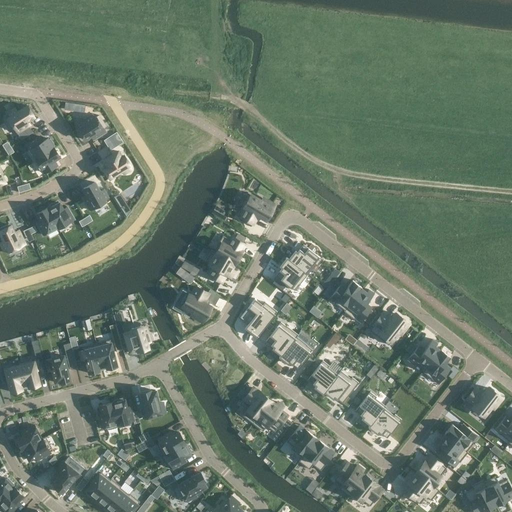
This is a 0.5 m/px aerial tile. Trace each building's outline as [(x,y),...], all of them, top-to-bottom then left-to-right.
[(65,102),(64,109),(84,112),(85,105),(65,102)] [(5,107),(0,109),(0,117),(7,129),(19,122),(16,118),(23,114),(22,112),(24,111),(18,103),(17,104),(16,103),(7,109),(5,107)] [(75,120),(66,126),(66,127),(66,130),(69,135),(72,135),(73,137),(79,133),(82,136),(93,129),(84,114),(82,115),(80,113),(73,118),(74,119),(75,120)] [(28,134),(16,142),(34,170),(46,162),(43,158),(49,154),(42,144),(44,143),(39,136),(37,137),(36,135),(31,139),(28,134)] [(96,134),(92,137),(95,142),(100,138),(96,134)] [(100,138),(95,142),(98,147),(103,143),(100,138)] [(105,148),(90,158),(93,164),(91,165),(97,174),(109,166),(111,170),(118,165),(116,162),(117,161),(111,152),(109,153),(105,148)] [(75,192),(71,194),(78,206),(93,197),(92,195),(95,194),(91,187),(88,188),(82,179),(71,185),(75,192)] [(242,206),(237,215),(253,224),(256,218),(258,219),(260,216),(265,220),(274,205),(264,200),(263,202),(248,193),(240,205),(242,206)] [(26,218),(33,230),(47,222),(48,223),(63,214),(56,202),(52,205),(47,196),(36,202),(37,203),(26,209),(29,214),(30,216),(26,218)] [(0,244),(14,238),(9,226),(4,228),(1,221),(0,221),(0,244)] [(223,236),(213,251),(235,264),(243,250),(241,249),(245,244),(233,238),(232,241),(223,236)] [(289,259),(288,259),(307,274),(315,264),(317,265),(322,259),(303,244),(297,252),(295,251),(289,259)] [(211,250),(205,261),(211,265),(206,273),(221,282),(226,274),(231,277),(234,271),(231,269),(234,264),(234,265),(235,264),(213,251),(211,250)] [(282,268),(276,276),(294,290),(298,285),(299,285),(307,274),(288,259),(289,259),(286,257),(285,258),(286,259),(280,266),(282,268)] [(333,281),(324,292),(331,298),(333,295),(342,302),(356,284),(355,284),(356,283),(347,276),(339,286),(333,281)] [(356,284),(342,302),(351,310),(349,312),(356,317),(367,302),(362,298),(368,289),(363,285),(361,288),(356,284)] [(183,290),(173,308),(188,317),(191,312),(193,313),(192,315),(202,321),(210,306),(205,303),(206,300),(204,299),(207,293),(196,287),(192,296),(183,290)] [(255,298),(240,317),(253,328),(250,331),(256,335),(255,336),(257,338),(267,325),(265,323),(276,310),(265,302),(262,305),(256,300),(255,298)] [(373,313),(365,324),(371,329),(373,327),(382,334),(397,316),(387,308),(379,318),(373,313)] [(281,322),(266,341),(274,347),(273,349),(281,355),(296,336),(297,337),(298,335),(286,326),(281,322)] [(125,337),(124,333),(121,324),(115,325),(119,339),(125,337)] [(132,331),(124,333),(130,352),(137,349),(138,352),(148,349),(145,338),(148,337),(145,326),(142,327),(141,326),(131,329),(132,331)] [(281,355),(279,358),(280,359),(281,358),(288,364),(290,362),(298,368),(312,350),(307,346),(307,345),(297,337),(296,336),(281,355)] [(418,342),(407,357),(413,362),(415,360),(424,367),(439,349),(434,345),(436,343),(431,338),(424,347),(418,342)] [(110,340),(96,343),(102,368),(106,366),(107,369),(117,366),(110,340)] [(122,349),(120,340),(114,342),(117,351),(122,349)] [(83,351),(79,352),(81,360),(85,359),(89,374),(99,371),(98,369),(102,368),(96,343),(82,347),(83,351)] [(439,349),(424,367),(433,374),(431,377),(438,382),(447,371),(441,366),(449,356),(440,349),(439,349)] [(45,361),(48,371),(52,370),(55,383),(60,381),(60,383),(70,381),(63,356),(45,361)] [(309,357),(303,365),(307,368),(309,366),(313,360),(309,357)] [(32,359),(18,362),(19,366),(25,386),(28,385),(29,388),(39,385),(35,371),(39,370),(36,361),(33,362),(32,359)] [(323,360),(308,379),(316,385),(315,387),(322,393),(322,394),(323,395),(325,392),(324,392),(338,375),(338,374),(328,367),(329,366),(323,360)] [(375,363),(366,375),(371,379),(380,367),(375,363)] [(19,366),(5,370),(11,392),(21,390),(21,387),(25,386),(19,366)] [(338,375),(324,392),(325,392),(333,399),(335,397),(343,403),(359,382),(352,377),(351,379),(340,371),(338,374),(338,375)] [(252,388),(240,404),(247,410),(242,416),(253,424),(271,401),(258,390),(257,392),(252,388)] [(474,389),(466,399),(474,405),(473,407),(484,416),(492,406),(493,407),(501,398),(487,388),(483,393),(481,391),(479,393),(474,389)] [(150,391),(141,393),(145,409),(141,410),(144,419),(165,413),(162,403),(159,404),(155,391),(151,392),(150,391)] [(370,392),(355,410),(355,411),(363,417),(362,419),(370,425),(384,408),(386,406),(375,398),(376,397),(370,392)] [(112,402),(118,427),(118,428),(131,425),(129,420),(133,419),(129,405),(126,406),(124,399),(112,402)] [(102,413),(98,414),(102,427),(105,426),(106,430),(118,427),(112,402),(111,401),(99,404),(102,413)] [(271,401),(253,424),(262,431),(267,426),(274,432),(287,416),(279,410),(282,406),(277,402),(275,405),(271,401)] [(370,425),(368,427),(369,428),(370,428),(377,434),(379,432),(387,438),(401,419),(395,414),(394,416),(384,408),(370,425)] [(511,417),(507,414),(495,428),(502,434),(503,431),(511,438),(511,417)] [(445,434),(444,434),(463,449),(470,440),(472,441),(477,435),(466,426),(462,432),(452,424),(444,433),(445,434)] [(23,435),(16,439),(22,450),(23,450),(23,449),(43,439),(35,425),(22,432),(23,435)] [(298,426),(286,442),(294,448),(292,450),(302,457),(317,438),(304,428),(303,430),(298,426)] [(160,443),(156,445),(162,455),(163,456),(184,444),(185,443),(179,432),(172,436),(170,433),(158,440),(160,443)] [(438,437),(434,442),(442,449),(438,455),(453,466),(458,460),(455,458),(463,449),(444,434),(441,439),(438,437)] [(302,457),(299,461),(309,469),(313,465),(320,471),(333,454),(328,450),(330,448),(317,438),(302,457)] [(43,439),(23,449),(23,450),(29,460),(36,456),(38,460),(50,453),(43,439)] [(145,441),(136,446),(139,452),(148,447),(147,445),(145,441)] [(162,455),(161,456),(168,468),(171,466),(173,469),(185,462),(183,459),(190,455),(189,453),(191,452),(187,445),(185,446),(184,444),(163,456),(162,455)] [(107,450),(103,455),(107,458),(111,453),(107,450)] [(125,452),(121,457),(125,460),(129,455),(125,452)] [(426,459),(416,471),(436,487),(443,477),(435,470),(441,463),(431,455),(427,459),(426,459)] [(53,457),(49,461),(52,465),(57,460),(53,457)] [(118,459),(115,463),(120,467),(124,463),(118,459)] [(59,472),(51,483),(55,486),(54,487),(62,493),(72,480),(75,483),(80,476),(63,462),(56,470),(59,472)] [(124,463),(120,467),(126,472),(129,467),(124,463)] [(346,463),(334,479),(342,485),(339,489),(349,497),(351,495),(350,494),(365,475),(360,472),(362,469),(358,465),(354,469),(346,463)] [(332,466),(324,477),(329,481),(337,470),(332,466)] [(410,483),(404,491),(414,499),(420,491),(428,497),(436,487),(416,471),(416,472),(413,477),(410,474),(406,479),(410,483)] [(101,472),(86,491),(87,492),(88,492),(87,493),(93,498),(94,497),(95,498),(110,480),(101,472)] [(139,472),(136,476),(141,480),(144,476),(139,472)] [(200,473),(178,485),(187,501),(196,496),(194,493),(206,487),(203,482),(205,481),(200,473)] [(365,475),(350,494),(351,495),(360,503),(362,500),(370,506),(382,490),(377,486),(378,485),(365,475)] [(144,476),(141,480),(146,484),(149,480),(144,476)] [(497,477),(486,483),(497,505),(511,498),(511,497),(511,496),(511,484),(507,476),(499,480),(497,477)] [(83,478),(76,487),(80,491),(88,482),(83,478)] [(157,478),(153,483),(157,486),(161,481),(157,478)] [(0,500),(13,488),(13,487),(12,486),(13,485),(8,479),(6,480),(5,479),(0,483),(0,500)] [(110,480),(95,498),(99,502),(98,503),(104,507),(120,487),(120,488),(121,487),(111,479),(110,480)] [(479,498),(471,503),(475,511),(481,511),(482,511),(484,511),(497,505),(486,483),(475,489),(479,498)] [(13,488),(0,500),(0,508),(3,511),(6,511),(7,511),(8,511),(11,511),(20,504),(17,502),(23,496),(14,487),(13,487),(13,488)] [(120,487),(104,507),(109,511),(110,510),(112,511),(115,511),(129,495),(120,488),(120,487)] [(129,495),(115,511),(131,511),(140,502),(129,494),(129,495)] [(150,495),(146,500),(150,503),(154,498),(150,495)] [(231,496),(217,511),(243,511),(236,506),(239,503),(231,496)]
